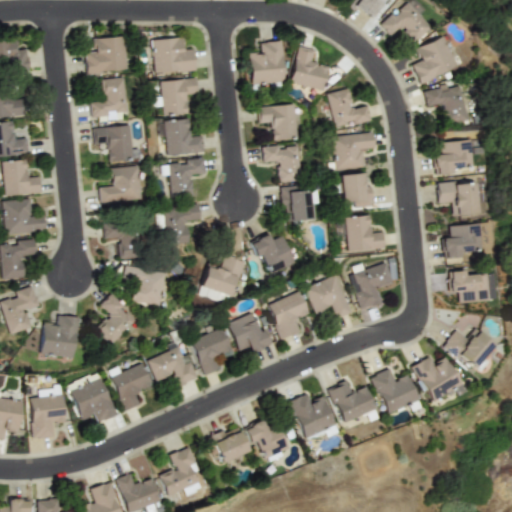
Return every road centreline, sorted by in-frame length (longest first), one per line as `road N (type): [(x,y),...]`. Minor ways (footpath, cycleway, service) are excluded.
road 1 (residential): [(0,11),(285,13),(344,35),(380,72),(396,108),(415,294),(407,326),(320,353),(98,454),(0,467)]
road 2 (residential): [(49,8),(71,236),(67,273)]
road 3 (residential): [(215,11),(235,201)]
